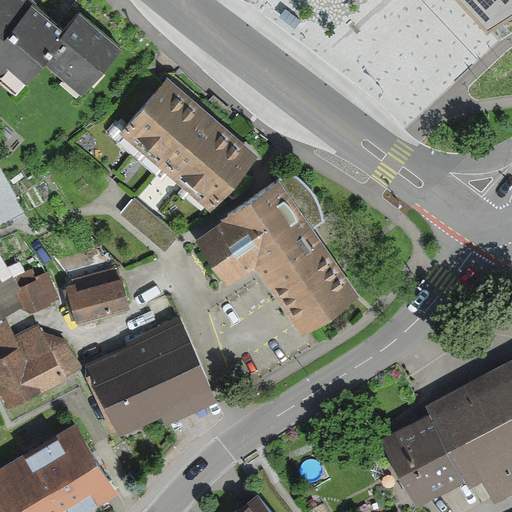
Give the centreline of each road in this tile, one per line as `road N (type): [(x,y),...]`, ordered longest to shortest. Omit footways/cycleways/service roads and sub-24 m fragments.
road 1 (unclassified): [(166,511),(212,461),(392,342),(489,229)]
road 2 (tertiary): [(175,0),(397,167)]
